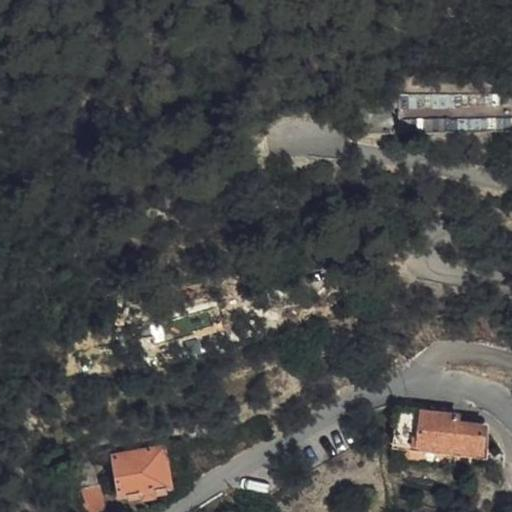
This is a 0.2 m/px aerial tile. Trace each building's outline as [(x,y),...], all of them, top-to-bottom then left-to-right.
[(150,67),(160,67),(159,50),(150,50),(150,67)] [(222,331),(215,306),(156,321),(161,341),(191,333),(192,339),(222,331)] [(399,449),(484,456),(486,431),(461,429),(462,419),(402,414),(399,449)] [(172,491),(166,447),(114,455),(121,499),(172,491)] [(98,511),(88,481),(80,479),(74,491),(80,511),(98,511)]
